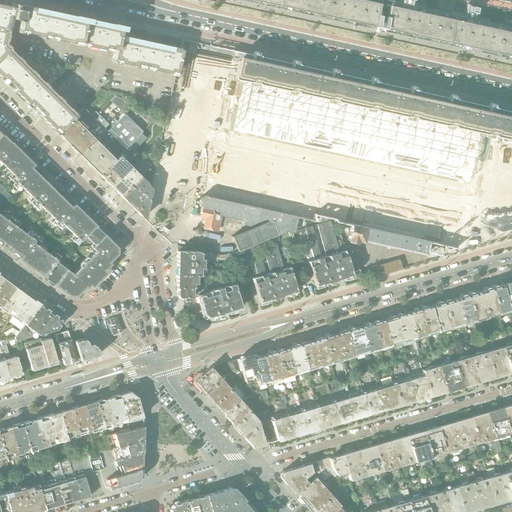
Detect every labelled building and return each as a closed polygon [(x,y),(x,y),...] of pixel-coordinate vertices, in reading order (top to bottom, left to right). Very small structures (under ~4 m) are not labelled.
[(252,0),(372,26),(377,0),(252,0)] [(511,3),(499,1),(499,0),(496,0),(496,1),(494,0),(493,0),(377,0),(372,26),(372,27),(373,27),(374,27),(375,26),(379,27),(380,28),(380,29),(381,29),(382,28),(384,29),(389,1),(399,3),(400,1),(411,4),(411,6),(414,6),(414,5),(422,6),(422,8),(454,15),(454,13),(463,15),(462,17),(464,17),(464,15),(474,17),(474,19),(476,20),(477,18),(485,20),(484,22),(511,27),(511,3)] [(511,27),(484,22),(485,20),(477,18),(476,20),(474,19),(474,17),(464,15),(464,17),(462,17),(463,15),(454,13),(454,15),(422,8),(422,6),(414,5),(414,6),(411,6),(411,4),(400,1),(399,3),(389,1),(384,29),(511,56),(511,27)] [(0,76),(57,134),(75,115),(74,114),(74,113),(59,98),(3,42),(7,21),(8,21),(9,18),(17,20),(14,30),(22,31),(107,50),(108,48),(114,49),(114,50),(114,52),(112,61),(175,75),(180,50),(159,45),(159,48),(137,43),(138,40),(126,38),(126,40),(117,38),(119,29),(103,26),(104,23),(92,21),(92,23),(70,18),(71,16),(59,13),(59,16),(41,12),(41,9),(12,3),(11,7),(0,4),(0,76)] [(511,112),(490,108),(345,76),(238,52),(237,59),(235,67),(233,78),(232,80),(245,82),(481,133),(483,134),(484,134),(511,139),(511,112)] [(464,214),(481,133),(245,82),(240,106),(238,115),(236,123),(235,131),(233,140),(231,148),(229,156),(227,165),(225,173),(223,184),(219,200),(206,197),(203,196),(200,198),(199,205),(201,208),(199,216),(202,217),(201,223),(201,224),(204,224),(203,228),(221,232),(222,226),(218,225),(220,216),(243,220),(242,224),(247,225),(266,218),(268,222),(231,237),(233,241),(235,248),(237,252),(269,238),(278,235),(283,233),(283,231),(292,233),(293,232),(296,218),(313,222),(314,219),(315,214),(320,215),(318,224),(324,222),(325,222),(329,221),(330,217),(336,219),(336,222),(338,223),(351,226),(366,229),(363,241),(426,255),(427,247),(430,248),(431,245),(456,249),(459,237),(461,228),(462,222),(464,214)] [(115,97),(110,101),(120,111),(128,103),(115,97)] [(78,155),(104,129),(104,128),(108,124),(95,112),(91,116),(83,108),(75,115),(57,134),(78,155)] [(78,155),(99,175),(119,155),(142,132),(124,114),(107,132),(104,129),(78,155)] [(0,154),(10,144),(2,135),(0,136),(0,154)] [(0,167),(3,164),(5,167),(11,160),(13,162),(16,160),(19,162),(24,157),(10,144),(0,154),(0,167)] [(116,192),(120,196),(140,176),(142,174),(144,172),(138,167),(135,169),(136,170),(135,171),(129,165),(119,155),(99,175),(103,179),(105,179),(116,190),(116,192)] [(14,182),(29,168),(32,165),(24,157),(19,162),(16,160),(13,162),(11,160),(5,167),(10,172),(7,175),(14,182)] [(41,179),(29,168),(14,182),(12,184),(18,191),(21,188),(23,190),(30,184),(31,185),(34,184),(36,185),(41,179)] [(140,176),(120,196),(124,200),(126,200),(137,211),(137,213),(140,216),(142,216),(144,218),(150,188),(140,176)] [(26,199),(32,205),(49,188),(41,179),(36,185),(34,184),(31,185),(30,184),(23,190),(29,196),(26,199)] [(53,202),(58,197),(49,188),(32,205),(38,211),(41,208),(47,213),(53,207),(52,206),(54,203),(53,202)] [(10,196),(5,191),(1,194),(7,199),(10,196)] [(70,208),(58,197),(53,202),(54,203),(52,206),(53,207),(47,213),(44,217),(47,219),(53,225),(55,224),(70,208)] [(73,206),(70,208),(55,224),(61,229),(64,225),(71,232),(77,226),(76,224),(78,221),(76,219),(81,214),(73,206)] [(0,236),(13,219),(6,214),(3,218),(0,215),(0,236)] [(76,244),(84,236),(94,226),(81,214),(76,219),(78,221),(76,224),(77,226),(71,232),(74,235),(71,237),(70,238),(76,244)] [(18,240),(23,233),(16,228),(19,224),(13,219),(0,236),(0,239),(8,246),(12,240),(14,241),(16,238),(18,240)] [(325,222),(324,222),(333,252),(341,279),(352,276),(350,270),(344,251),(341,252),(339,253),(330,221),(329,221),(325,222)] [(335,280),(341,279),(333,252),(324,222),(318,224),(316,225),(326,257),(320,258),(327,283),(330,285),(334,284),(334,283),(335,281),(335,280)] [(95,252),(107,240),(103,235),(94,227),(94,226),(84,236),(93,244),(90,247),(95,252)] [(327,283),(320,258),(316,259),(315,255),(319,254),(311,226),(303,228),(312,260),(308,262),(312,278),(315,286),(327,283)] [(366,229),(351,226),(348,241),(356,243),(358,241),(363,242),(363,241),(366,229)] [(22,256),(35,239),(37,237),(30,232),(27,235),(23,233),(18,240),(16,238),(14,241),(12,240),(8,246),(22,256)] [(278,272),(285,295),(296,292),(292,278),(289,269),(289,267),(283,269),(275,242),(279,241),(278,235),(269,238),(270,241),(268,241),(277,268),(279,268),(281,271),(278,272)] [(19,259),(30,267),(35,260),(37,262),(39,258),(41,259),(46,252),(39,247),(41,244),(35,239),(22,256),(19,259)] [(95,252),(107,263),(114,255),(114,247),(107,240),(95,252)] [(272,270),(277,268),(268,241),(261,243),(270,274),(264,275),(265,276),(271,299),(272,299),(274,301),(278,300),(279,297),(285,295),(278,272),(273,273),(272,270)] [(264,272),(256,245),(249,247),(258,277),(252,279),(259,303),(271,299),(265,276),(261,277),(260,273),(264,272)] [(176,263),(203,264),(203,254),(196,252),(184,251),(185,248),(177,246),(177,251),(176,263)] [(43,277),(54,285),(65,269),(63,267),(65,264),(64,263),(68,258),(65,256),(67,255),(62,251),(58,257),(57,259),(55,261),(43,277)] [(43,277),(55,261),(57,259),(58,257),(51,252),(49,255),(46,252),(41,259),(39,258),(37,262),(35,260),(30,267),(43,277)] [(84,263),(100,278),(108,270),(105,268),(109,264),(107,263),(95,252),(84,263)] [(402,269),(399,259),(376,266),(379,276),(402,269)] [(236,262),(232,262),(233,265),(230,266),(232,274),(239,272),(237,264),(236,262)] [(91,287),(100,278),(84,263),(73,274),(84,286),(85,288),(89,285),(91,287)] [(176,263),(176,276),(196,276),(202,276),(207,276),(207,269),(202,268),(203,264),(176,263)] [(76,294),(84,286),(73,274),(65,269),(54,285),(66,294),(67,294),(76,293),(76,294)] [(247,283),(246,280),(245,280),(244,275),(241,276),(245,291),(250,290),(248,283),(247,283)] [(196,276),(176,276),(176,287),(177,287),(176,295),(177,295),(179,299),(179,300),(182,300),(183,307),(193,305),(195,302),(193,297),(191,297),(192,288),(193,287),(193,283),(196,284),(196,276)] [(0,283),(0,305),(1,306),(15,287),(3,279),(0,283)] [(511,281),(511,282),(508,283),(506,283),(503,284),(502,284),(508,306),(511,304),(511,281)] [(509,308),(508,306),(502,284),(497,286),(495,284),(492,285),(491,288),(490,288),(497,312),(509,308)] [(221,289),(228,312),(229,315),(236,313),(235,310),(240,308),(238,302),(233,286),(221,289)] [(12,314),(26,295),(15,287),(1,306),(12,314)] [(497,312),(490,288),(489,288),(487,287),(484,288),(483,290),(473,293),(471,292),(468,292),(467,295),(474,318),(497,312)] [(223,313),(228,312),(221,289),(209,293),(215,316),(216,316),(218,318),(222,317),(222,316),(223,314),(223,313)] [(215,316),(209,293),(196,296),(200,310),(201,315),(207,318),(208,318),(209,321),(215,319),(215,316)] [(449,326),(474,318),(467,295),(465,295),(463,294),(460,295),(459,297),(449,300),(447,299),(444,299),(443,302),(449,326)] [(23,323),(38,303),(34,300),(33,300),(26,295),(12,314),(23,323)] [(449,326),(443,302),(441,302),(439,301),(436,302),(435,304),(429,306),(436,328),(437,329),(438,329),(449,326)] [(15,341),(52,330),(49,328),(57,317),(38,303),(23,323),(24,324),(14,337),(15,341)] [(436,329),(436,328),(429,306),(425,307),(423,306),(420,306),(419,309),(417,309),(424,332),(436,329)] [(401,339),(424,332),(417,309),(415,308),(412,309),(411,311),(401,314),(399,313),(396,313),(395,316),(394,316),(401,339)] [(401,339),(394,316),(393,316),(391,315),(388,316),(387,318),(377,321),(375,320),(372,320),(371,323),(369,323),(377,346),(401,339)] [(49,328),(52,330),(55,329),(62,321),(57,317),(49,328)] [(120,332),(115,318),(113,319),(113,318),(107,320),(112,335),(120,332)] [(377,346),(369,323),(367,322),(364,323),(363,325),(353,328),(351,327),(348,328),(347,330),(346,330),(353,353),(377,346)] [(329,360),(353,353),(346,330),(345,330),(343,329),(340,330),(339,332),(329,335),(327,334),(324,335),(323,337),(322,337),(329,360)] [(76,361),(67,331),(54,335),(63,365),(68,364),(71,363),(71,362),(76,361)] [(99,354),(97,348),(96,348),(89,343),(87,344),(86,341),(83,338),(83,339),(82,336),(77,337),(78,340),(73,341),(79,361),(80,361),(82,363),(87,362),(87,359),(98,355),(98,354),(99,354)] [(329,360),(322,337),(321,337),(319,336),(316,337),(315,339),(305,342),(303,341),(300,342),(299,344),(298,344),(305,367),(329,360)] [(56,363),(52,350),(49,338),(38,341),(38,339),(22,343),(27,356),(31,371),(56,363)] [(0,347),(0,351),(8,378),(12,377),(15,378),(19,377),(20,374),(21,374),(19,368),(15,356),(10,358),(6,345),(7,345),(6,340),(0,341),(1,347),(0,347)] [(305,367),(298,344),(297,344),(295,343),(292,344),(291,346),(281,349),(279,348),(276,349),(275,351),(274,351),(281,374),(305,367)] [(511,371),(511,343),(485,351),(492,377),(511,371)] [(258,381),(281,374),(274,351),(273,352),(271,350),(268,351),(267,353),(257,356),(255,355),(250,356),(256,378),(257,382),(258,381)] [(460,387),(492,377),(485,351),(453,361),(460,387)] [(245,382),(256,378),(250,356),(249,356),(238,359),(242,373),(245,382)] [(214,403),(234,385),(241,379),(239,374),(242,373),(238,359),(235,360),(238,371),(230,374),(219,379),(213,372),(209,368),(194,381),(214,403)] [(238,371),(235,360),(227,362),(230,374),(238,371)] [(460,387),(453,361),(422,370),(423,375),(429,396),(460,387)] [(399,405),(429,396),(423,375),(393,384),(399,405)] [(369,414),(399,405),(393,384),(362,393),(369,414)] [(214,403),(233,425),(249,411),(240,400),(246,398),(234,385),(214,403)] [(125,421),(128,429),(142,426),(142,416),(141,416),(135,398),(135,397),(128,392),(117,395),(125,421)] [(369,414),(362,393),(332,402),(338,423),(369,414)] [(125,421),(117,395),(106,398),(114,424),(125,421)] [(114,424),(106,398),(95,401),(102,428),(114,424)] [(102,428),(95,401),(82,405),(90,431),(102,428)] [(338,423),(332,402),(301,411),(308,431),(338,423)] [(508,433),(511,432),(511,404),(501,408),(508,433)] [(78,435),(90,431),(82,405),(70,409),(78,435)] [(508,433),(501,408),(469,417),(477,442),(508,433)] [(78,435),(70,409),(57,412),(65,439),(78,435)] [(277,440),(271,419),(268,410),(262,415),(264,421),(258,423),(257,420),(249,411),(233,425),(253,447),(277,440)] [(277,440),(308,431),(301,411),(271,419),(277,440)] [(53,443),(65,439),(57,412),(45,416),(53,443)] [(41,446),(53,443),(45,416),(33,420),(41,446)] [(445,452),(477,442),(469,417),(438,427),(445,452)] [(41,446),(33,420),(20,423),(28,450),(41,446)] [(16,453),(28,450),(20,423),(8,427),(16,453)] [(141,437),(142,426),(128,429),(116,432),(112,433),(105,435),(109,447),(141,437)] [(0,443),(4,457),(16,453),(8,427),(0,429),(0,443)] [(445,452),(438,427),(405,436),(413,461),(445,452)] [(413,461),(405,436),(374,445),(381,470),(413,461)] [(113,459),(141,451),(141,437),(109,447),(113,459)] [(349,480),(381,470),(374,445),(341,455),(346,472),(349,480)] [(104,478),(117,474),(113,459),(109,447),(95,451),(84,454),(71,458),(67,460),(58,462),(61,470),(61,471),(63,476),(71,473),(79,499),(89,496),(108,490),(104,478)] [(141,467),(141,451),(113,459),(117,474),(141,467)] [(298,498),(303,504),(324,485),(336,474),(336,475),(346,472),(341,455),(281,472),(282,473),(281,477),(280,477),(295,494),(296,493),(299,496),(298,498)] [(140,477),(141,467),(117,474),(104,478),(108,490),(137,482),(140,477)] [(397,469),(391,471),(394,482),(400,480),(397,469)] [(495,503),(511,498),(511,469),(487,477),(495,503)] [(70,501),(63,476),(61,471),(61,470),(52,472),(54,478),(61,504),(64,503),(66,502),(70,501)] [(79,499),(71,473),(63,476),(70,501),(74,500),(76,499),(79,499)] [(495,503),(487,477),(468,482),(455,486),(462,511),(463,511),(470,510),(487,505),(495,503)] [(52,506),(61,504),(54,478),(45,481),(52,506)] [(52,506),(45,481),(37,483),(44,509),(52,506)] [(9,511),(33,511),(44,509),(37,483),(30,485),(10,491),(4,492),(9,511)] [(310,508),(312,511),(332,494),(324,485),(303,504),(308,510),(310,508)] [(9,511),(4,492),(2,486),(0,486),(0,511),(9,511)] [(462,511),(455,486),(423,496),(427,511),(462,511)] [(253,511),(246,504),(232,488),(231,487),(205,495),(209,511),(253,511)] [(330,511),(340,503),(344,499),(339,493),(335,497),(332,494),(312,511),(313,511),(330,511)] [(209,511),(205,495),(193,498),(197,511),(209,511)] [(427,511),(423,496),(391,505),(393,511),(427,511)] [(197,511),(193,498),(182,502),(184,511),(197,511)] [(393,511),(391,505),(386,506),(384,500),(376,503),(374,499),(372,499),(374,506),(375,510),(366,511),(393,511)] [(184,511),(182,502),(173,505),(169,509),(169,511),(184,511)] [(330,511),(348,511),(352,509),(351,507),(347,510),(340,503),(330,511)]
